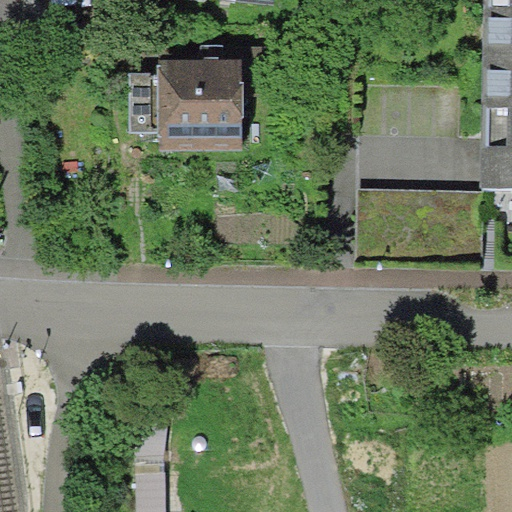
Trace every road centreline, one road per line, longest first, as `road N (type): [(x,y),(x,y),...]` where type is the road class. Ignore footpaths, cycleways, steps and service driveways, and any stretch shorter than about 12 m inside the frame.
road 1 (residential): [(76,309),(511,323)]
road 2 (residential): [(76,309),(55,511)]
